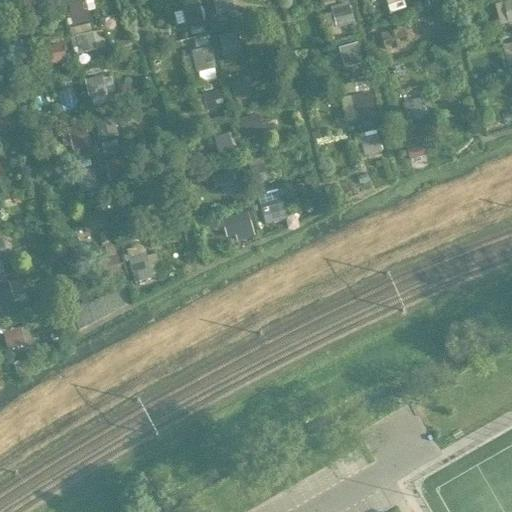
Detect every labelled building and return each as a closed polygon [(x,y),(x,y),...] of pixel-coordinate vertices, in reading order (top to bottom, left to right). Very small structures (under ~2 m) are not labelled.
[(89,23),(83,0),(66,0),(72,26),(89,23)] [(235,11),(232,0),(213,0),(217,16),(235,11)] [(511,22),(511,1),(503,4),(508,24),(511,22)] [(353,24),(348,4),(330,8),(335,28),(353,24)] [(203,23),(199,5),(182,9),(186,27),(203,23)] [(243,53),(238,32),(218,37),(223,58),(243,53)] [(401,52),(396,34),(377,38),(382,57),(401,52)] [(76,39),(80,54),(96,50),(92,35),(76,39)] [(362,64),(357,43),(338,48),(344,69),(362,64)] [(65,63),(61,45),(36,49),(39,67),(65,63)] [(215,70),(210,48),(191,53),(196,74),(215,70)] [(485,56),(473,57),(474,75),(486,74),(485,56)] [(253,95),(249,77),(229,82),(233,100),(253,95)] [(86,82),(90,98),(105,94),(101,78),(86,82)] [(203,95),(207,111),(223,107),(219,91),(203,95)] [(374,116),(368,92),(350,97),(355,120),(374,116)] [(65,106),(79,104),(77,93),(63,94),(65,106)] [(426,120),(421,100),(403,105),(408,124),(426,120)] [(259,116),(255,117),(239,121),(244,143),(264,138),(259,116)] [(95,122),(100,141),(116,137),(111,118),(95,122)] [(89,149),(84,127),(67,131),(72,152),(89,149)] [(216,138),(220,155),(233,152),(229,135),(216,138)] [(381,152),(377,137),(377,135),(359,140),(363,156),(381,152)] [(426,158),(422,140),(406,144),(410,162),(426,158)] [(106,163),(111,182),(127,178),(122,159),(106,163)] [(267,183),(261,159),(248,163),(254,186),(267,183)] [(100,190),(95,168),(75,173),(80,194),(100,190)] [(234,170),(217,173),(222,195),(239,192),(234,170)] [(286,221),(281,205),(260,211),(265,227),(286,221)] [(142,223),(137,206),(119,211),(124,229),(142,223)] [(105,230),(100,213),(81,218),(85,235),(105,230)] [(233,219),(237,235),(253,231),(249,215),(233,219)] [(151,281),(145,256),(136,258),(128,260),(135,286),(151,281)] [(121,275),(116,258),(95,264),(99,280),(121,275)] [(20,279),(12,280),(16,300),(24,298),(20,279)] [(0,307),(14,304),(9,283),(0,285),(0,307)] [(79,331),(122,307),(118,295),(71,310),(79,331)] [(25,346),(20,329),(2,334),(7,351),(25,346)] [(353,498),(358,511),(380,511),(390,508),(381,486),(353,498)]
